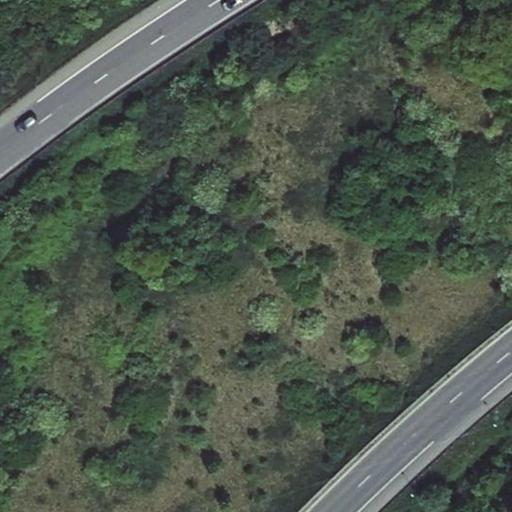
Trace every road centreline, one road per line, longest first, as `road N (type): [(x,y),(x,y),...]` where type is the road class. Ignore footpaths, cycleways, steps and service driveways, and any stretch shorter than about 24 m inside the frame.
road 1 (motorway): [(218,0),(0,153)]
road 2 (motorway): [(335,511),(511,354)]
